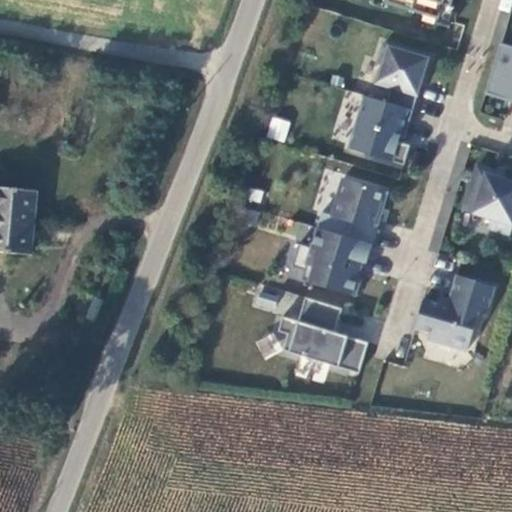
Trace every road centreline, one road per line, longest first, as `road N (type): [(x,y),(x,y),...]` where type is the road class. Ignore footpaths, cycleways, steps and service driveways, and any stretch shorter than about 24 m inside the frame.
road 1 (unclassified): [(58,511),(251,0)]
road 2 (residential): [(395,339),(457,128)]
road 3 (residential): [(457,128),(495,0)]
